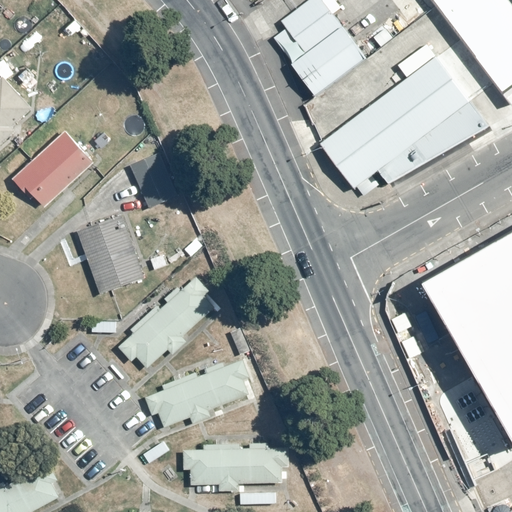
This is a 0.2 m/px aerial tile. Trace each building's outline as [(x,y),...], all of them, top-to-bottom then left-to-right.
[(367,57),(323,0),(307,0),(281,20),(287,28),(273,39),(316,96),(367,57)] [(432,0),(501,94),(511,86),(511,4),(509,0),(432,0)] [(489,85),(456,42),(321,144),(354,186),(489,85)] [(0,73),(0,143),(15,129),(12,126),(34,106),(2,72),(0,73)] [(95,161),(66,128),(15,175),(45,207),(95,161)] [(161,154),(133,166),(150,208),(179,196),(161,154)] [(148,277),(125,215),(81,231),(104,293),(148,277)] [(511,233),(425,282),(511,436),(511,233)] [(211,290),(199,276),(186,288),(183,284),(133,329),(137,333),(122,346),(133,358),(137,354),(149,367),(169,349),(174,354),(188,341),(183,335),(216,306),(206,295),(211,290)] [(117,319),(92,318),(91,332),(117,333),(117,319)] [(243,328),(230,333),(239,354),(252,348),(243,328)] [(251,393),(246,380),(249,378),(242,359),(233,362),(147,394),(155,415),(161,412),(166,426),(192,416),(194,423),(212,416),(210,409),(251,393)] [(222,490),(240,490),(240,503),(277,502),(277,482),(283,482),(283,466),(291,466),(290,445),(186,446),(186,468),(192,468),(193,483),(222,483),(222,490)] [(0,486),(0,511),(33,511),(67,494),(48,460),(0,486)]
